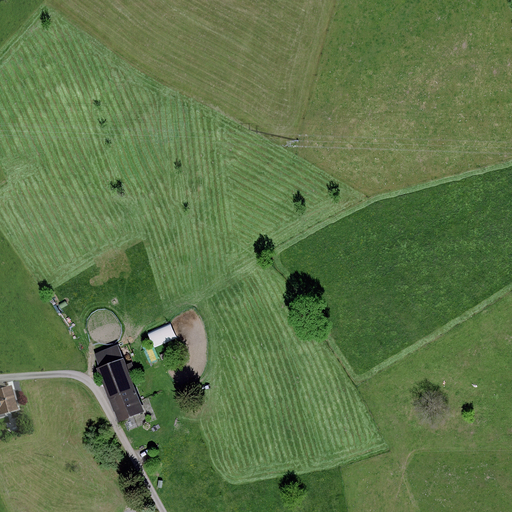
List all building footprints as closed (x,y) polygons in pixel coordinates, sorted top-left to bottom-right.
[(150,330),(157,346),(181,336),(174,320),(150,330)] [(97,354),(103,368),(125,359),(120,345),(97,354)] [(103,368),(100,369),(122,422),(148,412),(131,371),(136,369),(133,363),(129,364),(127,359),(125,359),(103,368)] [(0,414),(18,410),(12,386),(0,388),(0,414)] [(223,501),(214,504),(216,510),(225,507),(223,501)]
